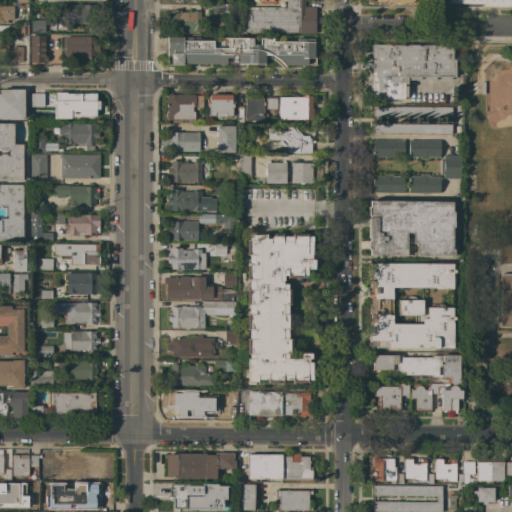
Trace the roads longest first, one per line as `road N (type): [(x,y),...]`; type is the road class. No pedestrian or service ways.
road 1 (residential): [(346,511),(342,0)]
road 2 (residential): [(511,437),(0,434)]
road 3 (residential): [(132,511),(133,0)]
road 4 (residential): [(340,82),(0,76)]
road 5 (residential): [(342,24),(511,25)]
